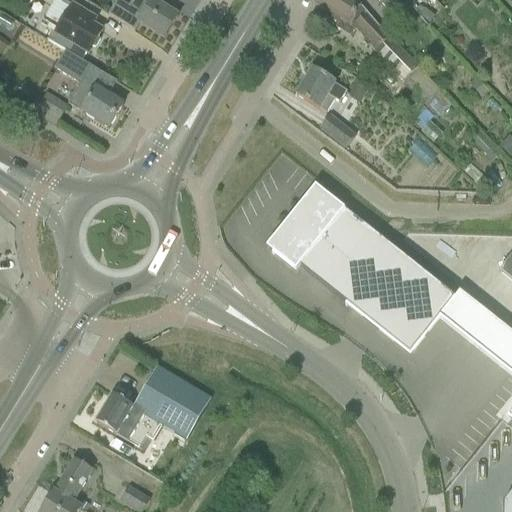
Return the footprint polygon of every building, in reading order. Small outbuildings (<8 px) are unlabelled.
[(51,33),(46,42),(69,56),(81,63),(86,55),(88,56),(102,33),(88,25),(92,19),(72,8),(63,3),(64,0),(53,0),(54,1),(39,27),(51,33)] [(142,0),(134,0),(128,11),(116,3),(107,18),(134,34),(139,26),(164,41),(178,19),(152,3),(150,5),(142,0)] [(327,14),(325,18),(339,26),(336,31),(349,39),(355,30),(375,52),(389,39),(365,12),(346,0),(319,0),(315,7),(327,14)] [(374,0),(395,20),(408,8),(400,0),(374,0)] [(423,11),(418,18),(428,25),(433,19),(423,11)] [(1,15),(0,17),(0,25),(8,30),(13,23),(1,15)] [(418,69),(389,39),(374,54),(402,84),(402,83),(424,106),(438,92),(418,69)] [(108,132),(123,108),(90,88),(98,74),(65,54),(53,74),(78,89),(67,107),(108,132)] [(334,103),(338,105),(346,94),(334,87),(335,87),(329,83),(312,73),(296,98),(326,117),(334,103)] [(477,80),(470,86),(481,100),(488,93),(477,80)] [(357,85),(350,97),(360,103),(367,91),(357,85)] [(66,110),(46,97),(38,110),(59,123),(66,110)] [(344,151),(347,148),(386,181),(390,176),(386,173),(388,171),(354,140),(354,139),(330,119),(320,132),(344,151)] [(439,147),(449,140),(440,128),(430,136),(439,147)] [(315,189),(266,251),(295,274),(299,269),(409,357),(453,301),(344,214),(344,213),(315,189)] [(511,240),(484,273),(511,296),(511,240)] [(127,445),(136,430),(144,416),(184,440),(209,398),(158,367),(132,411),(112,398),(96,426),(127,445)] [(72,505),(74,501),(90,474),(73,463),(55,493),(72,505)] [(133,511),(143,511),(150,503),(129,491),(121,504),(133,511)] [(80,511),(81,511),(79,510),(72,505),(55,493),(54,496),(53,495),(42,511),(80,511)]
